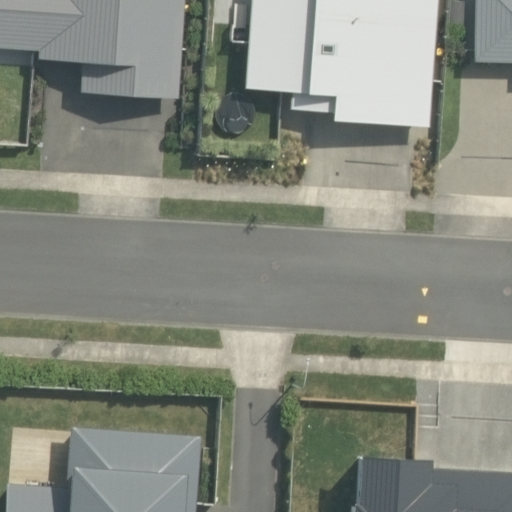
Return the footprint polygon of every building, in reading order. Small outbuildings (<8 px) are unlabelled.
[(77,92),(176,98),(182,0),(0,0),(0,47),(37,50),(36,58),(79,60),(77,92)] [(330,119),(426,127),(435,0),(249,0),(242,88),(290,91),(288,108),(330,111),(330,119)] [(511,0),(473,0),(472,62),(511,62),(511,0)] [(193,511),(200,436),(71,426),(67,486),(4,482),(2,511),(193,511)] [(511,511),(511,470),(427,466),(428,456),(357,452),(355,500),(349,500),(348,511),(511,511)]
